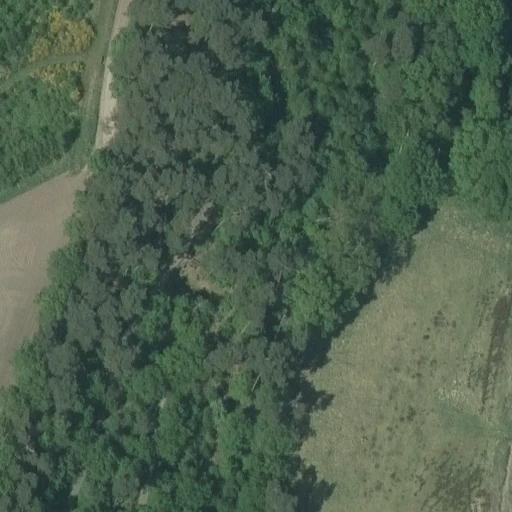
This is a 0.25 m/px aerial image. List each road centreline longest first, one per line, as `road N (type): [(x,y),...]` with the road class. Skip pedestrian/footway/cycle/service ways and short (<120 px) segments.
road 1 (track): [(161,279),(104,151),(128,0)]
road 2 (track): [(143,511),(168,307),(161,279)]
road 3 (track): [(161,279),(293,330)]
